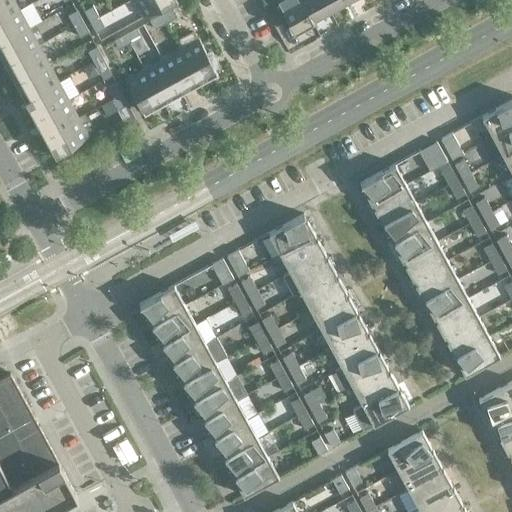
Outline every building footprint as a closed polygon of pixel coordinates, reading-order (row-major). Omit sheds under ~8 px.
[(0,0),(0,18),(19,8),(14,0),(0,0)] [(172,0),(133,0),(143,16),(172,0)] [(310,20),(298,0),(270,0),(263,4),(275,26),(285,20),(291,31),(310,20)] [(328,10),(322,0),(298,0),(310,20),(328,10)] [(346,1),(345,0),(322,0),(328,10),(346,1)] [(93,5),(83,10),(90,21),(99,16),(93,5)] [(0,42),(29,26),(19,8),(0,18),(0,42)] [(177,16),(171,8),(161,13),(166,22),(177,16)] [(82,20),(76,9),(67,14),(73,25),(82,20)] [(166,22),(161,13),(149,20),(154,29),(166,22)] [(105,27),(99,16),(90,21),(96,32),(105,27)] [(89,31),(82,20),(73,25),(80,36),(89,31)] [(38,44),(29,26),(0,42),(0,54),(5,63),(38,44)] [(141,36),(136,27),(125,33),(130,42),(141,36)] [(130,42),(125,33),(114,39),(119,48),(130,42)] [(198,37),(179,48),(198,81),(217,71),(198,37)] [(48,62),(38,44),(5,63),(15,81),(48,62)] [(102,57),(96,45),(87,50),(93,61),(102,57)] [(198,81),(179,48),(161,57),(180,91),(198,81)] [(108,68),(102,57),(93,61),(99,73),(108,68)] [(180,91),(161,57),(144,67),(162,101),(180,91)] [(58,81),(48,62),(15,81),(24,99),(58,81)] [(162,101),(144,67),(125,78),(143,111),(162,101)] [(68,98),(58,81),(24,99),(34,117),(68,98)] [(122,92),(116,81),(107,86),(113,97),(122,92)] [(128,103),(122,92),(113,97),(119,108),(128,103)] [(78,116),(68,98),(34,117),(44,135),(78,116)] [(511,98),(481,116),(492,136),(511,124),(511,98)] [(88,135),(78,116),(44,135),(54,154),(88,135)] [(511,149),(511,124),(492,136),(503,155),(511,149)] [(463,152),(451,131),(440,137),(452,158),(463,152)] [(447,160),(436,140),(425,146),(436,166),(447,160)] [(511,149),(503,155),(511,171),(511,149)] [(463,158),(454,163),(462,177),(471,172),(463,158)] [(359,182),(370,202),(406,183),(395,163),(359,182)] [(458,179),(450,165),(441,170),(449,184),(458,179)] [(478,186),(471,172),(462,177),(469,190),(478,186)] [(465,192),(458,179),(449,184),(456,198),(465,192)] [(416,202),(406,183),(370,202),(381,221),(416,202)] [(484,196),(475,201),(483,215),(492,210),(484,196)] [(426,221),(416,202),(381,221),(391,240),(426,221)] [(478,217),(471,204),(462,208),(469,222),(478,217)] [(499,224),(492,210),(483,215),(490,229),(499,224)] [(268,232),(279,252),(314,233),(303,213),(268,232)] [(486,231),(478,217),(469,222),(477,236),(486,231)] [(437,240),(426,221),(391,240),(402,259),(437,240)] [(325,252),(314,233),(279,252),(290,271),(325,252)] [(511,247),(505,234),(496,239),(503,253),(511,247)] [(447,259),(437,240),(402,259),(412,278),(447,259)] [(499,255),(492,241),(483,246),(490,260),(499,255)] [(511,265),(511,247),(503,253),(511,267),(511,265)] [(249,269),(237,248),(226,254),(238,275),(249,269)] [(335,271),(325,252),(290,271),(281,276),(292,295),(300,290),(335,271)] [(506,269),(499,255),(490,260),(498,274),(506,269)] [(233,277),(222,257),(211,263),(222,283),(233,277)] [(457,278),(447,259),(412,278),(422,297),(457,278)] [(345,290),(335,271),(300,290),(310,309),(345,290)] [(249,275),(240,280),(248,294),(257,289),(249,275)] [(468,297),(457,278),(422,297),(433,316),(468,297)] [(511,297),(511,279),(503,284),(511,298),(511,297)] [(244,296),(236,283),(227,287),(235,301),(244,296)] [(138,303),(149,323),(184,304),(173,284),(138,303)] [(264,303),(257,289),(248,294),(255,308),(264,303)] [(356,309),(345,290),(310,309),(321,328),(356,309)] [(251,310),(244,296),(235,301),(242,315),(251,310)] [(478,316),(468,297),(433,316),(443,335),(478,316)] [(195,323),(184,304),(149,323),(160,342),(195,323)] [(366,328),(356,309),(321,328),(331,347),(366,328)] [(270,313),(261,318),(269,332),(277,327),(270,313)] [(488,335),(478,316),(443,335),(453,354),(488,335)] [(264,334),(257,321),(248,325),(255,339),(264,334)] [(205,342),(195,323),(160,342),(170,361),(205,342)] [(285,341),(277,327),(269,332),(276,346),(285,341)] [(376,347),(366,328),(331,347),(341,366),(376,347)] [(272,348),(264,334),(255,339),(263,353),(272,348)] [(500,355),(488,335),(453,354),(464,374),(500,355)] [(226,355),(216,336),(205,342),(170,361),(180,380),(216,361),(226,355)] [(387,366),(376,347),(341,366),(334,370),(345,389),(352,385),(387,366)] [(291,351),(282,356),(289,370),(298,365),(291,351)] [(285,372),(278,358),(269,363),(276,377),(285,372)] [(226,380),(216,361),(180,380),(191,399),(226,380)] [(306,379),(298,365),(289,370),(297,383),(306,379)] [(397,385),(387,366),(352,385),(362,404),(397,385)] [(293,386),(285,372),(276,377),(284,391),(293,386)] [(0,511),(46,511),(77,496),(10,373),(0,378),(0,511)] [(511,405),(511,379),(478,399),(489,419),(511,405)] [(236,399),(226,380),(191,399),(201,418),(236,399)] [(401,392),(397,385),(362,404),(373,424),(408,405),(401,392)] [(311,389),(303,394),(310,408),(319,403),(311,389)] [(306,410),(299,397),(289,401),(297,415),(306,410)] [(247,418),(236,399),(201,418),(212,437),(247,418)] [(326,416),(319,403),(310,408),(318,421),(326,416)] [(511,430),(511,405),(489,419),(499,438),(511,430)] [(313,424),(306,410),(297,415),(304,429),(313,424)] [(257,437),(247,418),(212,437),(222,456),(257,437)] [(333,428),(324,433),(331,447),(340,442),(333,428)] [(433,449),(422,429),(387,449),(397,469),(433,449)] [(511,455),(511,430),(499,438),(509,457),(511,455)] [(327,449),(320,435),(311,440),(318,454),(327,449)] [(267,456),(257,437),(222,456),(232,475),(267,456)] [(443,468),(433,449),(397,469),(408,487),(443,468)] [(278,476),(267,456),(232,475),(243,495),(278,476)] [(361,480),(354,467),(345,471),(352,485),(361,480)] [(453,487),(443,468),(408,487),(418,506),(453,487)] [(348,487),(341,474),(332,479),(339,492),(348,487)] [(452,511),(464,506),(453,487),(418,506),(421,511),(452,511)] [(368,492),(359,497),(366,510),(375,505),(368,492)] [(361,511),(355,499),(345,504),(349,511),(361,511)] [(298,511),(292,500),(270,511),(298,511)]
